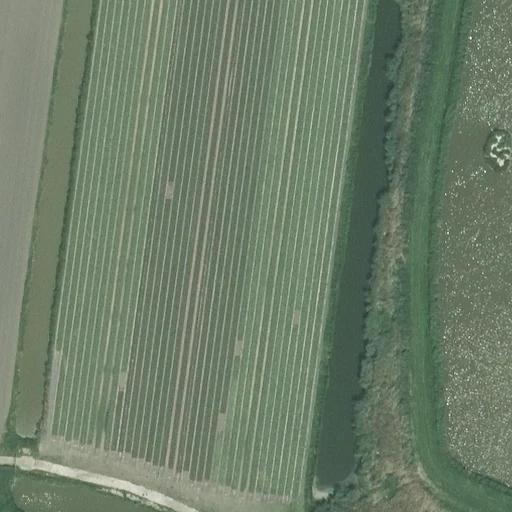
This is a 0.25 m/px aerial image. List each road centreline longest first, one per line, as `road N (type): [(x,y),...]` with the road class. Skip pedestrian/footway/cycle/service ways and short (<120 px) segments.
road 1 (track): [(511,511),(446,479),(424,439),(412,220),(451,0)]
road 2 (track): [(0,461),(146,491),(186,511)]
